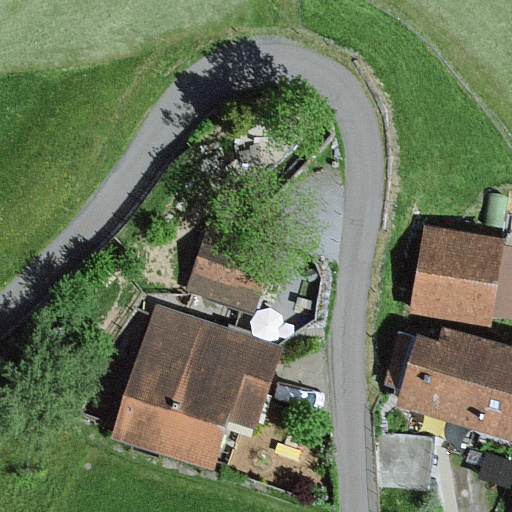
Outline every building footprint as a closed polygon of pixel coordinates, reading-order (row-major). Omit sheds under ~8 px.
[(278,241),(209,220),(188,291),(256,312),(278,241)] [(503,243),(423,228),(405,315),(511,336),(511,253),(500,251),(503,243)] [(279,348),(153,309),(113,438),(208,468),(224,418),(254,428),(279,348)] [(511,353),(441,334),(438,345),(397,333),(382,386),(399,390),(394,407),(511,440),(511,353)] [(436,441),(373,434),(377,487),(427,493),(436,441)]
